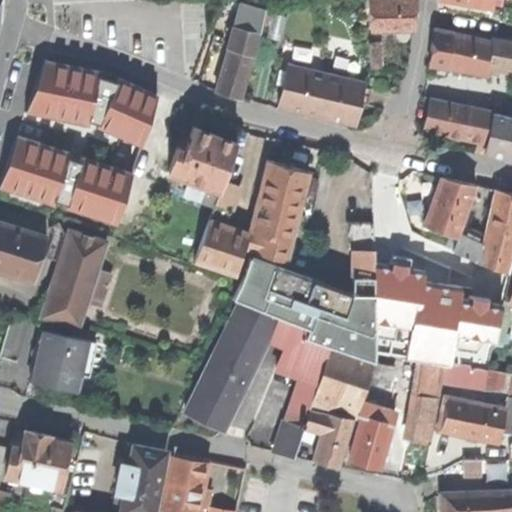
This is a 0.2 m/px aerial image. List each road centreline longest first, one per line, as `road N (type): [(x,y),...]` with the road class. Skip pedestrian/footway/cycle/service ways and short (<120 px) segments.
road 1 (residential): [(0,400),(374,488),(403,511)]
road 2 (residential): [(388,147),(246,116),(107,59),(13,36)]
road 3 (residential): [(428,0),(413,91),(388,147)]
road 4 (residential): [(511,175),(388,147)]
